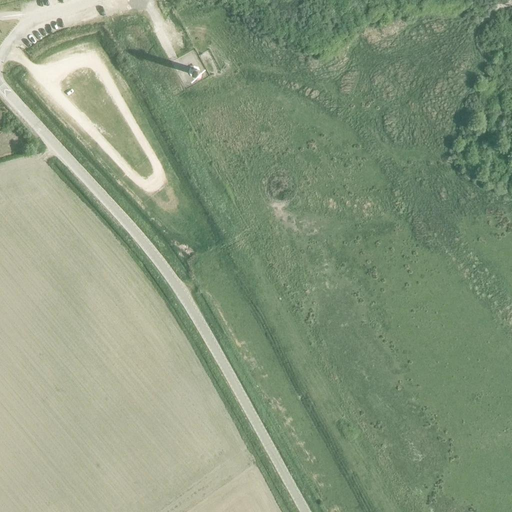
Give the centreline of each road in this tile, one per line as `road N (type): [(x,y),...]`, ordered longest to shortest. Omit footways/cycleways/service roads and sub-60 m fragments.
road 1 (tertiary): [(304,511),(160,264),(0,86)]
road 2 (track): [(67,107),(136,180),(157,181),(97,65)]
